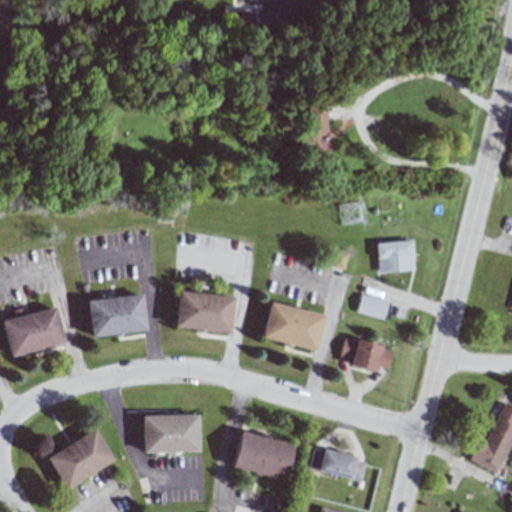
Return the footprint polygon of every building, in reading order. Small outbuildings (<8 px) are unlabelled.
[(249,9),(221,11),(222,29),(250,28),(249,9)] [(259,27),(278,26),(278,9),(258,10),(259,27)] [(326,153),(324,104),(302,106),(304,155),(326,153)] [(412,271),(411,241),(374,242),(376,272),(412,271)] [(328,266),(341,270),(346,254),(333,250),(328,266)] [(227,333),(231,296),(176,291),(172,327),(227,333)] [(84,301),(89,337),(145,330),(140,293),(84,301)] [(385,300),(357,295),(354,313),(382,318),(385,300)] [(313,350),(321,315),(267,302),(259,338),(313,350)] [(21,315),(19,308),(10,310),(12,318),(0,320),(0,326),(7,356),(61,343),(53,307),(21,315)] [(373,372),(374,366),(386,369),(391,349),(342,338),(337,357),(348,359),(346,366),(373,372)] [(467,461),(497,473),(511,433),(511,407),(500,403),(485,440),(477,437),(467,461)] [(197,452),(197,415),(140,416),(141,453),(197,452)] [(112,461),(93,429),(44,457),(63,489),(112,461)] [(230,468),(283,480),(291,444),(238,432),(230,468)] [(305,470),(359,481),(363,459),(309,448),(305,470)]
